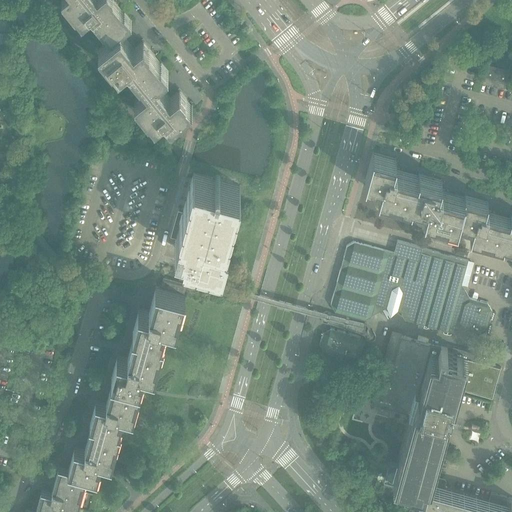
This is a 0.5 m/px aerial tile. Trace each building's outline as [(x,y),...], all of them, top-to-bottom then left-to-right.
[(65,0),(82,21),(81,22),(82,23),(94,13),(96,14),(98,16),(95,18),(96,19),(97,18),(111,36),(110,37),(111,38),(121,30),(132,20),(130,21),(113,0),(65,0)] [(120,33),(122,31),(121,30),(111,38),(99,48),(100,49),(101,48),(119,70),(118,71),(119,72),(131,62),(133,64),(134,66),(132,67),(132,68),(133,67),(148,86),(149,87),(155,82),(169,71),(168,70),(167,71),(148,48),(147,49),(144,46),(142,43),(144,41),(144,40),(132,49),(120,33)] [(504,87),(509,69),(488,64),(483,82),(504,87)] [(168,99),(165,94),(155,82),(149,87),(148,86),(135,97),(136,99),(137,98),(155,119),(154,120),(154,121),(165,113),(166,113),(167,112),(171,115),(168,118),(169,118),(170,117),(172,120),(171,121),(172,123),(193,106),(192,105),(190,106),(184,97),(182,99),(180,96),(178,93),(180,90),(179,89),(168,99)] [(374,154),(375,151),(373,151),(365,180),(366,180),(367,179),(382,183),(378,195),(379,195),(380,193),(411,202),(411,203),(412,204),(412,201),(419,177),(420,174),(419,174),(417,179),(401,175),(402,172),(393,169),(397,157),(396,157),(395,160),(374,154)] [(195,174),(194,173),(194,174),(193,174),(190,184),(191,186),(190,186),(190,187),(237,200),(237,199),(237,198),(238,196),(241,188),(240,187),(241,186),(240,186),(239,186),(195,174)] [(441,180),(440,183),(419,177),(412,201),(427,206),(424,216),(425,216),(426,215),(457,224),(463,201),(448,196),(449,194),(439,191),(442,180),(441,180)] [(237,200),(190,187),(187,196),(188,199),(187,199),(187,200),(233,212),(233,211),(235,209),(237,200)] [(465,198),(466,196),(465,195),(463,201),(457,224),(457,225),(458,221),(469,224),(469,223),(474,224),(471,237),(471,238),(472,236),(503,245),(509,222),(493,218),(494,215),(485,212),(488,202),(487,202),(486,204),(465,198)] [(234,213),(233,212),(187,200),(186,200),(184,209),(184,212),(230,224),(231,222),(234,213)] [(230,224),(184,212),(183,212),(182,212),(180,221),(180,223),(180,225),(179,225),(180,226),(226,238),(227,237),(226,236),(228,234),(230,226),(230,225),(230,224)] [(511,217),(510,217),(509,222),(503,245),(503,246),(504,247),(505,243),(511,244),(511,220),(510,220),(511,217)] [(225,241),(226,238),(180,226),(175,243),(185,245),(224,256),(228,242),(225,241)] [(421,248),(421,246),(397,240),(394,252),(385,249),(355,241),(348,245),(347,245),(344,257),(348,264),(341,268),(337,280),(338,280),(341,287),(335,291),(334,291),(331,303),(332,304),(335,311),(365,319),(371,315),(372,316),(372,314),(386,307),(390,314),(398,310),(403,312),(405,315),(407,318),(407,321),(418,325),(419,322),(420,322),(419,327),(423,328),(424,323),(431,325),(430,328),(441,331),(442,328),(455,332),(455,331),(462,327),(480,332),(486,328),(487,328),(492,310),(491,309),(488,303),(488,302),(470,297),(469,297),(469,298),(466,291),(462,285),(461,285),(468,260),(421,248)] [(222,263),(224,256),(185,245),(183,252),(182,252),(183,253),(184,253),(193,256),(195,256),(196,256),(197,257),(206,259),(208,259),(209,260),(210,260),(218,263),(221,263),(221,264),(222,264),(222,263)] [(184,293),(187,283),(164,277),(162,287),(159,286),(154,302),(151,302),(149,311),(148,315),(151,316),(150,319),(166,324),(176,327),(176,326),(175,325),(184,294),(185,295),(185,294),(184,293)] [(148,315),(149,311),(139,308),(139,309),(142,310),(136,331),(133,331),(133,332),(138,333),(134,348),(131,348),(129,354),(140,357),(138,363),(140,364),(139,368),(143,369),(155,372),(154,371),(162,340),(164,340),(164,339),(162,339),(166,324),(150,319),(151,316),(148,315)] [(360,336),(331,328),(324,332),(319,345),(323,352),(353,361),(360,357),(364,341),(360,336)] [(511,511),(511,498),(491,493),(489,501),(444,488),(434,485),(436,476),(441,461),(435,459),(443,430),(443,431),(446,422),(442,421),(443,418),(443,415),(448,416),(449,415),(447,415),(449,409),(451,409),(457,387),(492,397),(501,367),(451,353),(449,360),(445,359),(448,348),(401,335),(393,361),(384,358),(372,403),(413,415),(400,465),(390,462),(384,481),(417,491),(416,497),(422,499),(420,504),(448,511),(511,511)] [(139,385),(143,369),(139,368),(140,364),(138,363),(140,357),(129,354),(128,357),(118,354),(117,355),(120,356),(114,377),(111,376),(111,377),(117,379),(115,384),(112,395),(109,394),(106,403),(105,407),(108,408),(107,411),(123,416),(133,418),(134,417),(132,417),(137,402),(135,401),(136,394),(137,389),(138,385),(142,386),(139,385)] [(366,397),(370,383),(360,380),(355,395),(366,397)] [(105,407),(106,403),(96,400),(96,401),(98,402),(92,423),(90,423),(95,425),(90,440),(88,440),(85,449),(84,453),(87,454),(86,457),(98,461),(112,464),(112,463),(111,463),(120,432),(121,432),(121,431),(119,431),(123,416),(107,411),(108,408),(105,407)] [(456,411),(449,409),(443,430),(450,433),(456,411)] [(84,453),(85,449),(75,446),(74,447),(78,448),(74,461),(71,470),(59,466),(59,467),(61,468),(57,483),(54,482),(52,492),(50,496),(54,497),(53,500),(65,503),(79,507),(79,506),(78,506),(80,498),(78,498),(79,492),(82,493),(87,474),(94,476),(95,471),(96,467),(98,461),(86,457),(87,454),(84,453)] [(444,479),(436,476),(434,485),(444,488),(446,481),(445,480),(444,479)] [(50,496),(52,492),(42,489),(41,490),(44,491),(38,511),(26,509),(28,510),(27,511),(65,511),(66,510),(64,509),(65,503),(53,500),(54,497),(50,496)]
